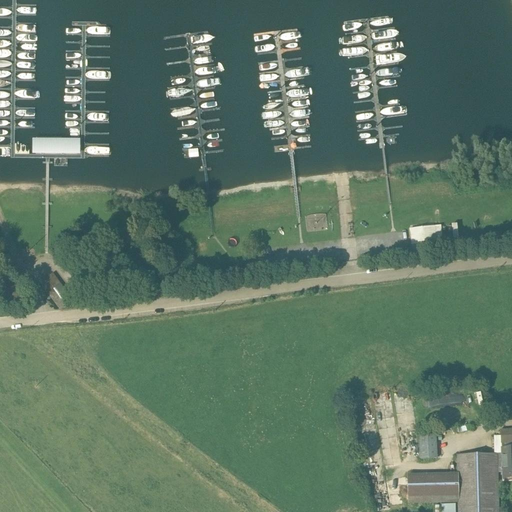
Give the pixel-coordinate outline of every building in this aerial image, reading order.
[(76,140),(38,140),(38,151),(76,151),(76,140)] [(440,226),(409,230),(412,252),(443,248),(440,226)] [(52,275),(41,283),(60,309),(63,307),(72,300),(52,275)] [(443,387),(420,388),(421,404),(444,403),(443,387)] [(415,407),(400,408),(402,429),(416,428),(415,407)] [(511,427),(502,428),(502,444),(511,443),(511,427)] [(437,430),(419,430),(420,460),(438,459),(437,430)] [(458,472),(407,473),(407,505),(442,504),(441,511),(499,511),(498,453),(458,454),(458,472)]
